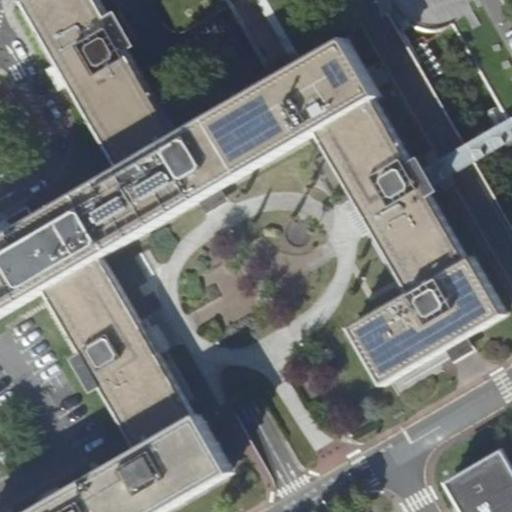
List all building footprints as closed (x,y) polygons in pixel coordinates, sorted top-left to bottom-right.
[(124,171),(180,138),(99,0),(28,0),(25,2),(27,4),(71,81),(123,170),(124,171)] [(180,138),(124,171),(36,222),(2,242),(0,243),(0,317),(47,290),(103,257),(188,208),(319,132),(375,100),(380,97),(381,96),(349,42),(348,41),(289,75),(270,86),(208,122),(180,138)] [(413,294),(470,261),(378,105),(375,100),(319,132),(359,202),(411,292),(413,294)] [(511,119),(448,157),(437,163),(429,168),(439,186),(447,181),(458,175),(511,142),(511,119)] [(0,223),(0,238),(2,242),(36,222),(27,207),(0,223)] [(287,238),(289,241),(292,244),(295,246),(299,247),(304,246),(307,244),(309,241),(311,238),(311,234),(310,231),(308,227),(306,225),(302,223),(298,223),(294,224),(291,226),(288,230),(287,234),(287,238)] [(103,257),(47,290),(141,452),(198,419),(158,351),(108,265),(103,257)] [(470,261),(413,294),(354,329),(386,386),(454,345),(459,343),(508,314),(475,258),(470,261)] [(198,419),(141,452),(101,475),(36,511),(167,511),(235,473),(202,417),(198,419)] [(511,511),(511,463),(505,452),(447,485),(461,511),(511,511)]
